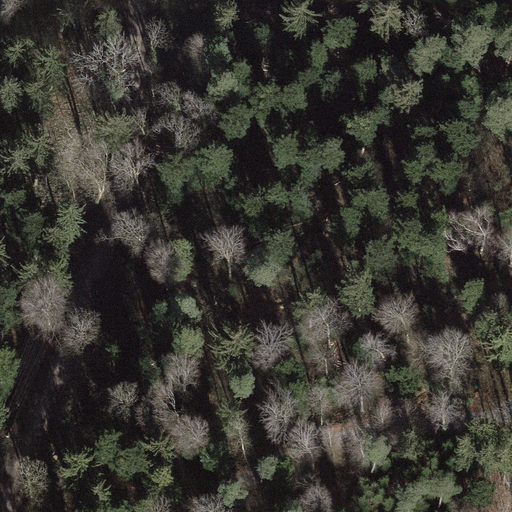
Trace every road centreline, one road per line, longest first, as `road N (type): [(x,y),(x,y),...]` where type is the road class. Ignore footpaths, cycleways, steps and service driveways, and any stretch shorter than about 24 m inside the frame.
road 1 (track): [(0,486),(90,250),(130,74),(133,0)]
road 2 (track): [(200,511),(297,452),(511,390)]
